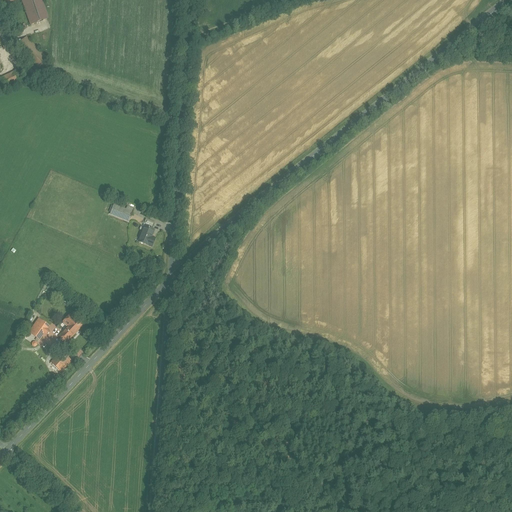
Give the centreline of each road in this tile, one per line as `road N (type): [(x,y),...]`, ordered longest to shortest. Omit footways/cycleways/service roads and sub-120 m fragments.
road 1 (secondary): [(170,281),(508,0)]
road 2 (unclassified): [(170,281),(192,0)]
road 3 (secondary): [(6,449),(170,281)]
road 4 (unclassified): [(152,511),(170,281)]
